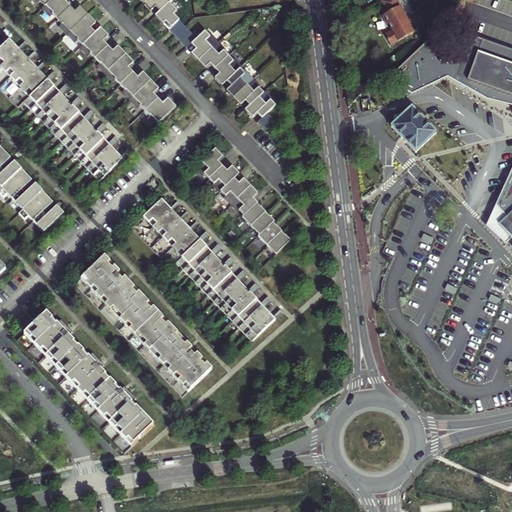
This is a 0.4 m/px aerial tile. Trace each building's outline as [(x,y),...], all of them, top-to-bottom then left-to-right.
[(52,14),(57,20),(71,7),(66,2),(68,0),(51,0),(45,6),(43,8),(51,16),(52,14)] [(147,0),(144,4),(151,12),(156,7),(160,12),(169,3),(172,0),(147,0)] [(405,14),(397,0),(383,0),(381,1),(387,12),(381,15),(385,22),(388,23),(392,30),(384,35),(387,39),(386,39),(388,41),(391,46),(414,33),(404,15),(405,14)] [(177,12),(169,3),(160,12),(155,17),(163,25),(164,25),(169,30),(169,31),(174,37),(185,27),(174,15),(177,12)] [(61,26),(68,34),(88,15),(80,7),(75,11),(71,7),(57,20),(62,25),(61,26)] [(77,41),(82,46),(96,33),(91,28),(96,23),(88,15),(68,34),(76,42),(77,41)] [(185,27),(174,37),(180,43),(191,33),(185,27)] [(90,54),(95,59),(109,46),(104,41),(109,37),(101,28),(96,33),(82,46),(81,48),(88,55),(90,54)] [(191,54),(198,62),(218,43),(212,36),(210,37),(205,32),(197,39),(191,45),(196,50),(191,54)] [(191,33),(180,43),(186,49),(191,45),(197,39),(191,33)] [(8,40),(0,47),(0,66),(18,50),(16,48),(8,40)] [(447,75),(511,97),(511,61),(468,46),(463,60),(438,61),(429,42),(391,78),(413,91),(447,75)] [(218,43),(198,62),(205,69),(210,65),(215,69),(228,56),(223,51),(225,50),(218,43)] [(99,66),(106,74),(126,55),(118,47),(113,51),(109,46),(95,59),(100,65),(99,66)] [(18,50),(0,66),(0,67),(9,77),(28,60),(18,50)] [(115,80),(120,86),(133,73),(129,68),(134,63),(126,55),(106,74),(113,82),(115,80)] [(228,56),(215,69),(219,74),(214,79),(222,86),(226,82),(240,69),(242,67),(235,60),(234,62),(228,56)] [(28,60),(9,77),(19,88),(37,70),(28,60)] [(240,69),(226,82),(231,86),(226,91),(233,99),(253,80),(247,73),(245,74),(240,69)] [(37,70),(19,88),(29,98),(47,80),(37,70)] [(123,92),(131,100),(151,81),(143,73),(138,78),(133,73),(120,86),(125,91),(123,92)] [(504,245),(511,241),(511,238),(500,226),(508,219),(500,210),(511,183),(511,97),(447,75),(413,91),(415,93),(448,77),(487,100),(511,106),(511,170),(486,227),(504,245)] [(29,98),(23,103),(29,110),(98,182),(122,159),(119,156),(114,150),(106,142),(101,137),(93,128),(88,123),(81,116),(76,111),(68,103),(63,97),(55,88),(50,84),(47,80),(29,98)] [(260,86),(253,80),(233,99),(240,106),(245,102),(250,106),(263,93),(258,88),(260,86)] [(140,106),(145,112),(159,99),(154,94),(159,89),(151,81),(131,100),(138,108),(140,106)] [(250,106),(245,111),(252,118),(257,114),(262,119),(267,113),(275,106),(270,101),(272,99),(265,92),(263,93),(250,106)] [(148,119),(156,127),(176,108),(168,99),(163,104),(159,99),(145,112),(150,117),(148,119)] [(400,119),(396,123),(392,127),(415,153),(418,150),(423,156),(438,142),(433,137),(437,133),(412,107),(404,116),(402,113),(398,117),(400,119)] [(262,119),(257,123),(262,129),(272,119),(267,113),(262,119)] [(262,129),(267,134),(277,124),(272,119),(262,129)] [(0,168),(11,158),(0,147),(0,168)] [(204,174),(209,179),(223,166),(218,162),(223,157),(216,149),(195,168),(203,176),(204,174)] [(14,162),(11,158),(0,168),(4,172),(14,162)] [(0,168),(0,187),(1,188),(21,169),(14,162),(4,172),(0,168)] [(212,186),(219,193),(221,192),(234,179),(239,174),(232,166),(227,171),(223,166),(209,179),(214,184),(212,186)] [(1,188),(0,189),(0,195),(3,199),(7,195),(12,200),(21,190),(32,181),(21,169),(1,188)] [(224,198),(231,205),(251,186),(244,179),(239,183),(234,179),(221,192),(226,197),(224,198)] [(36,185),(32,181),(21,190),(25,194),(36,185)] [(511,183),(500,210),(508,219),(511,214),(511,183)] [(21,190),(12,200),(23,211),(43,192),(36,185),(25,194),(21,190)] [(239,211),(244,216),(258,203),(254,199),(258,194),(251,186),(231,205),(238,213),(239,211)] [(43,192),(23,211),(19,215),(25,221),(29,217),(33,222),(43,213),(53,203),(43,192)] [(144,217),(143,218),(153,228),(171,211),(170,209),(162,201),(144,217)] [(57,207),(53,203),(43,213),(46,217),(57,207)] [(243,217),(252,226),(266,212),(258,203),(244,216),(243,217)] [(46,217),(43,213),(33,222),(44,233),(64,214),(57,207),(46,217)] [(171,211),(153,228),(163,238),(181,221),(179,219),(171,211)] [(252,226),(260,235),(274,223),(275,221),(266,212),(252,226)] [(511,214),(508,219),(500,226),(511,238),(511,214)] [(181,221),(163,238),(172,249),(191,231),(189,229),(181,221)] [(260,235),(259,237),(267,246),(282,232),(274,223),(260,235)] [(191,231),(172,249),(182,259),(200,241),(198,239),(191,231)] [(282,232),(267,246),(276,255),(291,241),(282,232)] [(251,343),(275,320),(271,315),(266,310),(259,303),(254,298),(248,291),(242,285),(235,278),(229,272),(223,265),(216,258),(209,251),(204,245),(200,241),(182,259),(176,264),(251,343)] [(75,286),(182,399),(212,370),(197,355),(194,357),(189,352),(192,349),(189,346),(183,340),(181,343),(171,332),(173,330),(165,321),(162,324),(157,318),(160,316),(152,307),(149,309),(144,304),(147,302),(138,293),(135,295),(130,290),(133,287),(128,282),(125,279),(122,281),(117,276),(120,273),(108,261),(105,258),(87,275),(75,286)] [(46,313),(17,341),(124,454),(153,426),(132,403),(135,399),(128,391),(124,387),(120,390),(100,369),(104,366),(100,362),(92,354),(88,357),(68,336),(72,333),(66,327),(60,321),(57,324),(46,313)]
